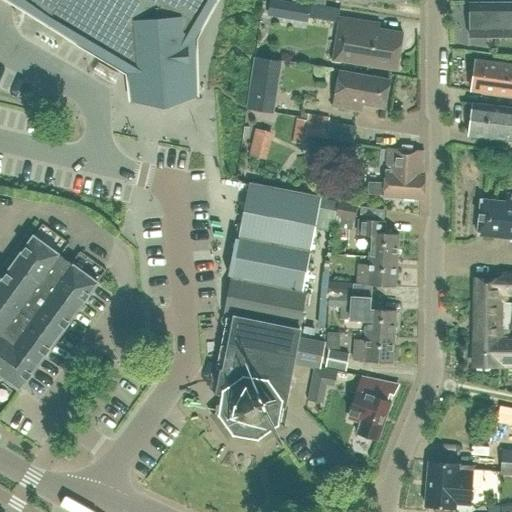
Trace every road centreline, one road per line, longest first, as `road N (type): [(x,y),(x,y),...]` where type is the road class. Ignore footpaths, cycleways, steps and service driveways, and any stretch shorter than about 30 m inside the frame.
road 1 (residential): [(384,511),(434,355),(435,0)]
road 2 (residential): [(93,506),(188,355),(172,183),(151,176)]
